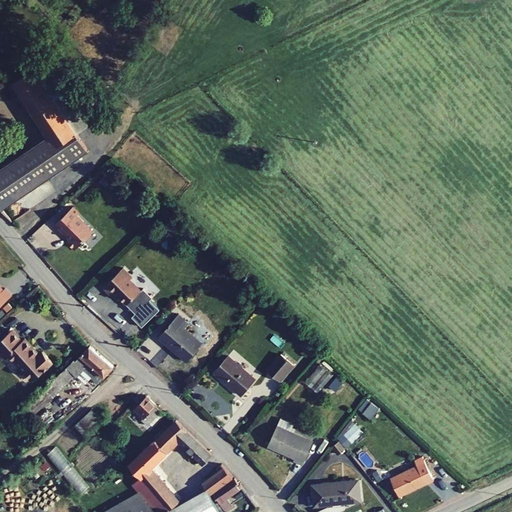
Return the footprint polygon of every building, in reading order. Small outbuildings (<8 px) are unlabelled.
[(0,207),(1,209),(88,151),(76,134),(42,82),(47,77),(39,65),(33,69),(32,68),(12,81),(48,135),(0,167),(0,207)] [(0,87),(12,78),(5,69),(0,72),(0,87)] [(42,82),(76,134),(89,125),(54,71),(47,77),(42,82)] [(68,244),(76,253),(94,236),(85,226),(86,225),(79,218),(81,216),(75,209),(57,226),(71,241),(68,244)] [(123,269),(103,289),(114,300),(118,296),(128,306),(142,292),(130,281),(133,279),(123,269)] [(3,294),(0,291),(0,309),(12,299),(5,292),(3,294)] [(160,338),(187,362),(203,345),(182,326),(187,321),(180,315),(160,338)] [(23,342),(13,331),(0,342),(0,350),(6,357),(9,355),(33,382),(53,364),(44,353),(40,356),(26,340),(23,342)] [(301,348),(311,357),(317,350),(307,341),(301,348)] [(72,362),(51,383),(60,392),(87,364),(97,373),(92,379),(97,383),(112,369),(89,349),(74,364),(72,362)] [(214,374),(240,397),(253,383),(227,359),(214,374)] [(267,374),(279,385),(292,371),(279,360),(267,374)] [(305,382),(317,393),(333,375),(321,364),(305,382)] [(21,407),(30,417),(60,392),(51,383),(50,381),(21,407)] [(131,409),(141,420),(153,405),(145,396),(131,409)] [(371,403),(363,414),(370,419),(378,408),(371,403)] [(141,420),(146,426),(160,413),(153,405),(141,420)] [(104,422),(92,409),(73,425),(85,438),(104,422)] [(50,411),(38,416),(43,429),(55,424),(50,411)] [(5,423),(25,446),(32,440),(16,420),(18,418),(16,416),(14,418),(13,416),(5,423)] [(140,495),(155,511),(168,511),(172,510),(185,498),(177,488),(172,492),(151,468),(181,442),(205,464),(213,455),(177,419),(159,436),(161,439),(159,441),(157,439),(129,466),(141,478),(132,486),(140,495)] [(342,435),(351,444),(363,432),(354,424),(342,435)] [(291,461),(304,467),(314,446),(277,429),(268,447),(292,458),(291,461)] [(59,473),(69,466),(56,447),(46,454),(59,473)] [(391,479),(399,495),(434,478),(426,462),(391,479)] [(208,488),(213,493),(233,477),(225,467),(205,484),(208,488)] [(226,499),(241,488),(235,480),(213,495),(225,511),(232,507),(226,499)] [(314,492),(316,508),(336,506),(336,503),(362,500),(359,481),(314,487),(314,492)] [(155,511),(140,495),(118,508),(121,511),(220,511),(208,488),(172,510),(168,511),(155,511)] [(316,508),(314,492),(307,493),(308,501),(303,502),(304,510),(316,508)]
